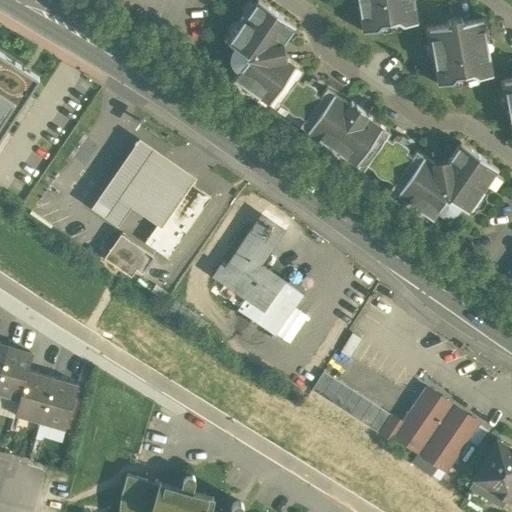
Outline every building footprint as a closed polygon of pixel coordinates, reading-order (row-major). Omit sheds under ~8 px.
[(295,25),(259,0),(257,0),(246,16),(242,14),(239,20),(239,25),(234,33),(229,34),(225,40),(235,47),(232,53),(232,59),(234,66),(239,70),(231,81),(238,86),(244,85),(250,89),(250,94),(258,99),(260,96),(276,108),(296,80),(303,70),(287,59),(284,42),(295,25)] [(354,0),(357,4),(358,7),(360,6),(364,31),(378,29),(382,23),(398,21),(404,24),(418,22),(414,0),(354,0)] [(449,24),(427,27),(430,45),(426,46),(427,47),(433,57),(433,60),(435,59),(439,84),(454,82),(457,77),(473,74),(479,78),(493,75),(489,50),(490,50),(490,48),(493,37),(492,35),(489,35),(486,18),(463,22),(462,18),(448,20),(449,24)] [(0,138),(39,77),(0,52),(0,138)] [(511,78),(500,81),(503,98),(501,99),(501,101),(507,111),(507,113),(509,113),(511,130),(511,78)] [(303,84),(296,80),(280,102),(286,106),(290,112),(292,113),(298,114),(304,118),(320,96),(314,92),(316,89),(313,85),(309,82),(305,81),(303,84)] [(349,103),(326,87),(320,96),(304,118),(300,124),(319,138),(316,141),(323,145),(328,144),(335,149),(336,155),(342,159),(344,156),(364,170),(387,137),(390,132),(367,116),(369,113),(351,100),(349,103)] [(392,141),(387,137),(368,164),(374,168),(376,172),(379,176),(383,178),(388,178),(393,182),(412,155),(407,151),(408,148),(404,143),(400,140),(395,138),(392,141)] [(158,225),(188,182),(193,175),(139,138),(91,206),(118,225),(132,206),(158,225)] [(460,141),(447,159),(432,162),(416,150),(412,155),(393,182),(389,187),(406,199),(403,203),(409,206),(415,206),(422,211),(423,216),(430,221),(438,210),(442,212),(447,213),(452,212),(456,209),(459,205),(471,214),(476,208),(475,202),(479,196),(485,195),(490,188),(486,185),(498,168),(460,141)] [(188,182),(158,225),(146,242),(168,258),(210,197),(188,182)] [(154,255),(121,232),(104,256),(131,275),(136,267),(142,271),(154,255)] [(232,259),(225,269),(220,267),(215,275),(262,307),(264,308),(282,281),(258,264),(266,254),(246,240),(232,259)] [(232,259),(227,256),(220,267),(225,269),(232,259)] [(302,294),(282,281),(264,308),(262,307),(254,320),(275,334),(302,294)] [(352,333),(341,351),(350,357),(361,339),(352,333)] [(32,353),(7,346),(0,369),(0,391),(19,397),(27,368),(32,353)] [(52,375),(27,368),(19,397),(15,413),(40,420),(52,375)] [(391,414),(323,371),(312,389),(379,433),(391,414)] [(78,383),(52,375),(40,420),(65,427),(78,383)] [(454,409),(425,388),(401,421),(392,434),(422,455),(454,409)] [(478,424),(454,409),(422,455),(445,471),(468,439),(478,424)] [(391,414),(379,433),(389,439),(392,434),(401,421),(391,414)] [(478,424),(468,439),(476,445),(486,430),(478,424)] [(511,448),(497,440),(470,486),(502,505),(508,496),(511,498),(511,448)] [(160,482),(128,473),(125,483),(123,489),(121,497),(120,505),(119,511),(242,511),(243,508),(243,506),(242,504),(241,502),(238,501),(236,501),(234,502),(232,504),(229,511),(219,511),(210,509),(214,497),(192,491),(195,480),(195,478),(194,476),(192,475),(190,474),(188,474),(186,475),(184,477),(181,487),(160,481),(160,482)]
